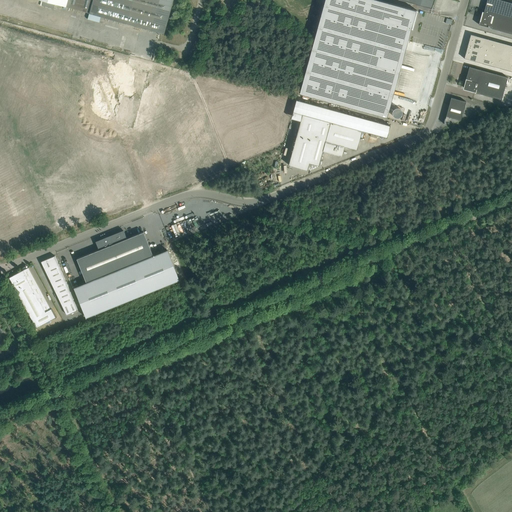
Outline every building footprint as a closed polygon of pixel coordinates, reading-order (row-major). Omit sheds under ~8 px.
[(42,0),(44,0),(42,6),(54,9),(55,4),(91,13),(94,0),(42,0)] [(94,0),(91,13),(164,33),(172,0),(94,0)] [(378,0),(324,0),(299,93),(387,117),(413,20),(415,20),(414,19),(416,11),(417,12),(418,11),(378,0)] [(401,0),(432,8),(434,0),(401,0)] [(511,2),(501,0),(486,0),(484,11),(511,18),(511,2)] [(511,18),(484,11),(484,12),(484,13),(483,12),(482,11),(482,12),(482,14),(481,14),(482,15),(481,17),(481,16),(481,17),(481,19),(480,19),(480,21),(479,21),(479,22),(480,22),(479,24),(479,23),(478,24),(479,24),(481,24),(481,25),(482,25),(482,24),(484,25),(484,26),(484,25),(486,26),(488,26),(491,27),(491,28),(511,34),(511,18)] [(511,45),(470,34),(464,58),(511,71),(511,45)] [(0,40),(0,147),(101,175),(128,75),(0,40)] [(149,71),(131,66),(116,124),(133,128),(149,71)] [(501,100),(508,77),(469,66),(466,79),(467,80),(466,82),(464,88),(473,90),(475,90),(475,92),(501,100)] [(461,120),(466,101),(451,98),(446,116),(461,120)] [(362,131),(302,114),(289,165),(307,170),(309,163),(319,165),(323,151),(332,153),(332,154),(337,155),(342,156),(344,146),(357,150),(362,131)] [(99,250),(127,238),(124,230),(103,238),(103,239),(96,242),(99,250)] [(127,238),(99,250),(77,259),(86,282),(153,255),(144,232),(127,238)] [(86,282),(74,286),(86,314),(177,277),(166,250),(153,255),(86,282)] [(78,310),(55,256),(41,261),(67,315),(78,310)] [(46,312),(23,270),(9,277),(36,328),(56,317),(51,309),(46,312)]
